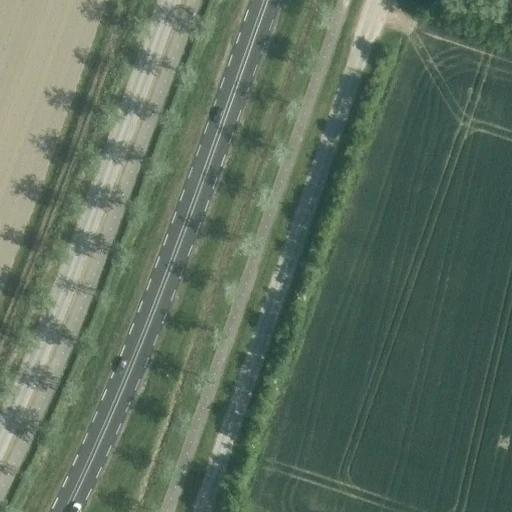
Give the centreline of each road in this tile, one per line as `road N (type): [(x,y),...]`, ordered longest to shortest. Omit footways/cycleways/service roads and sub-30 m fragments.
road 1 (primary): [(265,0),(151,315),(66,511)]
road 2 (unclassified): [(195,511),(372,0)]
road 3 (unclassified): [(170,0),(72,268),(0,431)]
